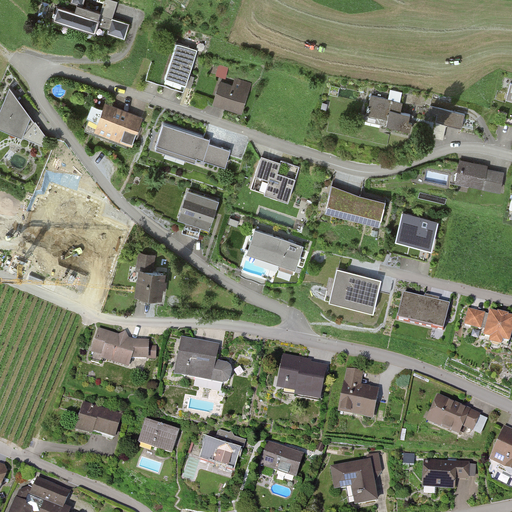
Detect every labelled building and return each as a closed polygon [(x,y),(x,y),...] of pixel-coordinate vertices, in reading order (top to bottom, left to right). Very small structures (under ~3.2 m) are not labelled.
[(59,6),(55,20),(97,34),(99,27),(110,31),(109,35),(126,40),(131,24),(103,16),(104,13),(85,7),(86,0),(74,0),(73,3),(80,5),(77,12),(59,6)] [(189,85),(198,51),(177,45),(167,79),(189,85)] [(222,83),(216,104),(244,113),(252,85),(236,80),(234,87),(222,83)] [(12,89),(0,117),(0,128),(45,147),(49,138),(12,89)] [(405,103),(373,96),(369,115),(390,120),(388,126),(413,132),(416,117),(402,114),(405,103)] [(145,119),(106,105),(95,133),(135,147),(145,119)] [(465,116),(434,109),(431,121),(462,129),(465,116)] [(225,164),(230,148),(210,141),(211,136),(162,120),(155,141),(225,164)] [(301,168),(264,157),(254,191),(292,201),(301,168)] [(490,168),(462,162),(458,183),(502,192),(506,174),(489,171),(490,168)] [(89,237),(98,208),(83,203),(88,186),(69,180),(55,227),(89,237)] [(333,188),(327,214),(383,226),(389,200),(333,188)] [(221,201),(190,192),(182,219),(213,227),(221,201)] [(441,222),(404,214),(398,243),(435,251),(441,222)] [(306,245),(255,230),(249,252),(300,267),(306,245)] [(381,278),(338,267),(330,300),(373,311),(381,278)] [(168,275),(140,272),(137,296),(166,300),(168,275)] [(405,296),(399,321),(447,332),(452,307),(405,296)] [(511,317),(492,313),(491,317),(471,311),(467,327),(488,332),(487,338),(494,340),(492,345),(504,348),(505,343),(511,344),(511,317)] [(151,343),(136,343),(100,331),(93,354),(105,358),(104,362),(131,371),(134,362),(159,362),(159,349),(151,349),(151,343)] [(217,365),(221,347),(184,340),(177,376),(231,387),(235,368),(217,365)] [(328,367),(284,357),(277,390),(321,399),(328,367)] [(347,383),(341,415),(376,422),(383,390),(347,383)] [(437,397),(427,422),(469,440),(480,415),(437,397)] [(87,405),(78,431),(117,445),(126,418),(87,405)] [(179,432),(147,423),(141,444),(172,454),(179,432)] [(511,431),(507,429),(493,461),(511,469),(511,431)] [(244,451),(209,442),(204,462),(239,471),(244,451)] [(305,455),(270,445),(263,469),(298,479),(305,455)] [(0,461),(0,496),(12,467),(0,461)] [(372,462),(332,469),(336,493),(354,489),(357,508),(380,503),(372,462)] [(472,465),(426,463),(425,490),(457,491),(458,480),(471,481),(472,465)] [(73,494),(40,480),(33,498),(46,504),(43,511),(67,511),(66,511),(73,494)] [(16,500),(10,511),(33,511),(35,509),(16,500)]
